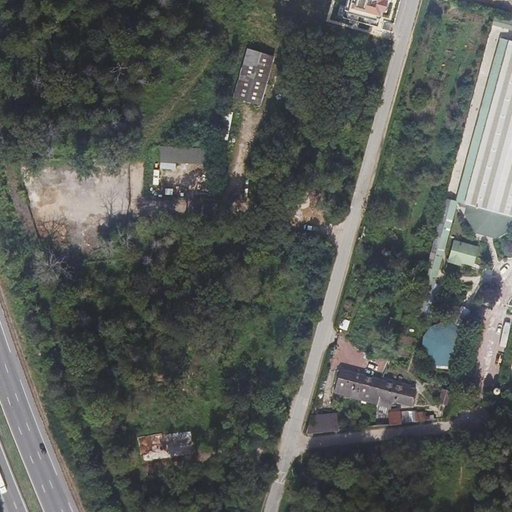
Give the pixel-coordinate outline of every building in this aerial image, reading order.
[(354,0),(352,8),(379,15),(381,9),(385,10),(388,1),(386,1),(386,0),(354,0)] [(388,8),(384,24),(393,26),(397,10),(388,8)] [(511,39),(503,37),(457,201),(461,205),(469,207),(467,211),(477,229),(496,234),(511,224),(511,39)] [(275,56),(247,48),(232,97),(260,106),(275,56)] [(209,164),(209,148),(162,146),(161,162),(209,164)] [(437,268),(455,202),(445,199),(427,265),(437,268)] [(461,261),(472,264),(477,247),(453,240),(448,261),(460,264),(461,261)] [(461,310),(452,324),(460,330),(470,315),(461,310)] [(452,324),(442,322),(432,324),(425,330),(421,339),(421,349),(425,358),(433,364),(443,366),(452,364),(460,358),(464,349),(464,339),(460,330),(452,324)] [(377,402),(378,396),(382,382),(340,371),(335,392),(377,402)] [(382,382),(378,396),(412,404),(415,390),(382,382)] [(450,391),(441,388),(438,401),(446,404),(450,391)] [(388,425),(399,424),(399,411),(387,412),(388,425)] [(417,421),(425,420),(424,412),(416,413),(417,421)] [(305,433),(332,430),(330,419),(308,420),(305,433)]
